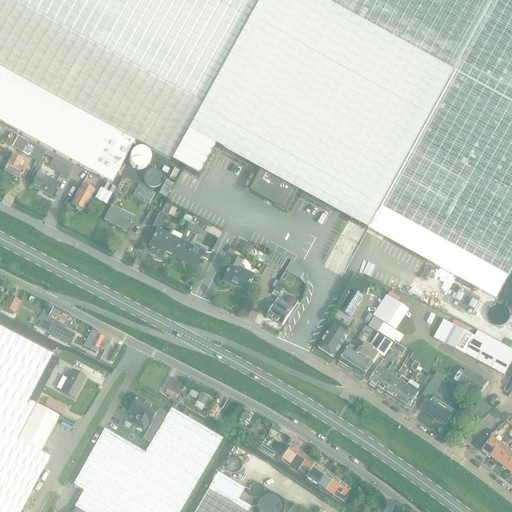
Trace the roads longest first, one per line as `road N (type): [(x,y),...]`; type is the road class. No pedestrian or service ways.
road 1 (unclassified): [(354,388),(246,325),(0,204)]
road 2 (unclassified): [(415,511),(230,391),(133,343)]
road 3 (primary): [(463,511),(335,422),(191,338)]
road 4 (primary): [(191,338),(0,238)]
road 5 (unclassified): [(32,511),(133,343)]
road 6 (unclassified): [(354,388),(332,390),(215,336),(191,338)]
road 7 (unclassified): [(191,338),(170,339),(57,301)]
